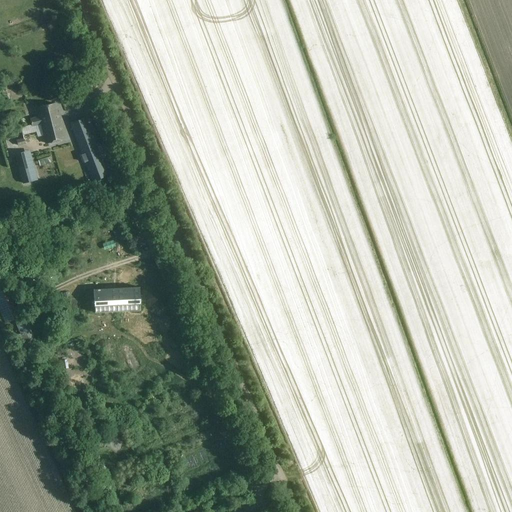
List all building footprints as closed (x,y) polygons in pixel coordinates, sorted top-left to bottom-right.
[(39,125),(43,124),(44,125),(48,143),(65,138),(57,112),(54,103),(40,107),(43,116),(30,119),(32,127),(40,125),(39,125)] [(92,181),(108,175),(86,116),(70,122),(92,181)] [(35,180),(27,149),(15,152),(23,183),(35,180)] [(38,161),(40,166),(51,163),(49,158),(38,161)] [(4,284),(0,286),(0,312),(5,324),(19,318),(4,284)] [(139,287),(93,290),(94,313),(140,311),(139,287)] [(29,342),(35,339),(30,328),(35,326),(32,318),(26,321),(26,320),(16,325),(24,344),(21,345),(24,351),(32,348),(29,342)] [(102,475),(106,470),(100,465),(96,469),(102,475)]
